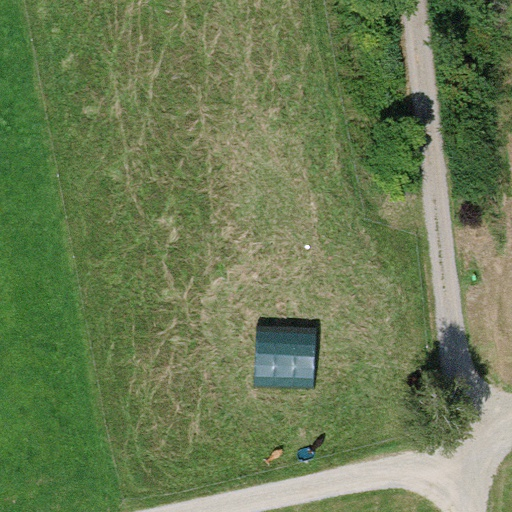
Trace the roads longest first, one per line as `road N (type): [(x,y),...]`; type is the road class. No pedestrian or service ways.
road 1 (track): [(472,511),(415,0)]
road 2 (track): [(205,511),(466,459),(511,431)]
